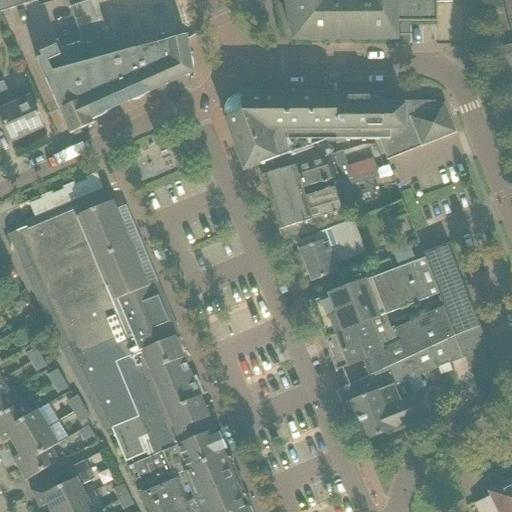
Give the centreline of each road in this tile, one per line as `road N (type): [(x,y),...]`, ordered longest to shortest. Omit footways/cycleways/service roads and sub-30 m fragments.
road 1 (residential): [(364,511),(195,104)]
road 2 (unclassified): [(511,217),(460,92),(438,67),(238,63)]
road 3 (residential): [(0,195),(195,104)]
road 4 (unclassified): [(397,511),(417,460),(511,419)]
